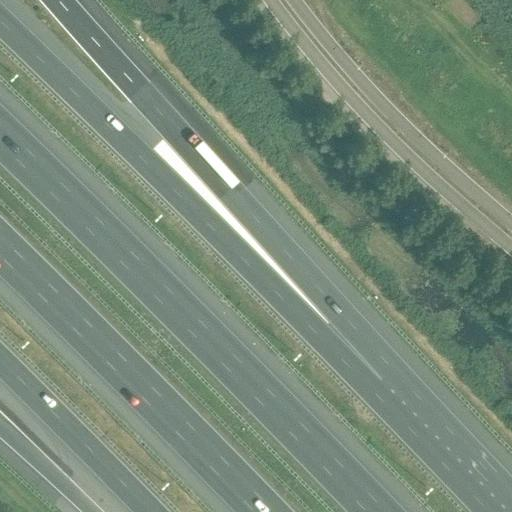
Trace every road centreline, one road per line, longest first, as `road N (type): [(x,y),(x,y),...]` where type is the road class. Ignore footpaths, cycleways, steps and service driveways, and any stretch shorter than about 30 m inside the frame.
road 1 (motorway): [(376,511),(0,134)]
road 2 (motorway): [(368,390),(0,22)]
road 3 (motorway): [(368,390),(175,130),(56,0)]
road 4 (motorway): [(0,254),(257,511)]
road 5 (secondary): [(269,0),(378,129),(511,246)]
road 6 (secondary): [(511,225),(392,117),(293,0)]
road 7 (motorway): [(0,363),(146,511)]
road 8 (motorway): [(484,511),(368,390)]
road 9 (motorway): [(0,430),(89,511)]
